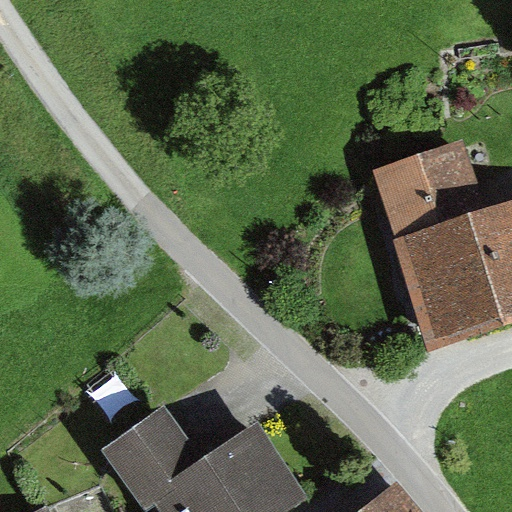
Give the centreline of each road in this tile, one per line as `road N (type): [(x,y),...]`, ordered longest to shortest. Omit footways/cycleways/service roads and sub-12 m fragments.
road 1 (unclassified): [(0,11),(151,214),(384,441),(442,511)]
road 2 (track): [(511,355),(432,396),(384,441)]
